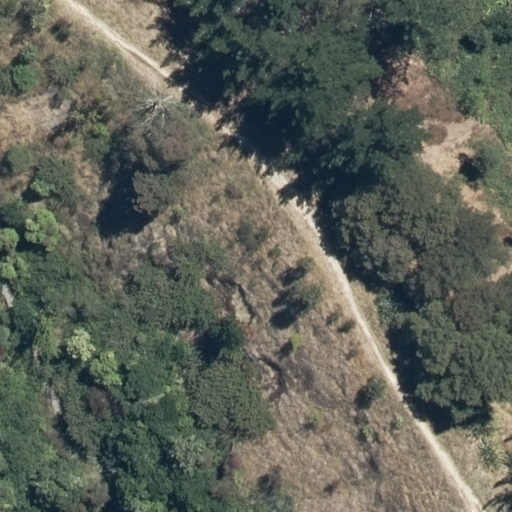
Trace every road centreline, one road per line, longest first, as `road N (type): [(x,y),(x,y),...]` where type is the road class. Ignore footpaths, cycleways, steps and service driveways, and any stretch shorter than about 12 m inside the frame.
road 1 (track): [(479,511),(442,473),(321,249),(241,142),(82,0)]
road 2 (track): [(0,278),(110,511)]
